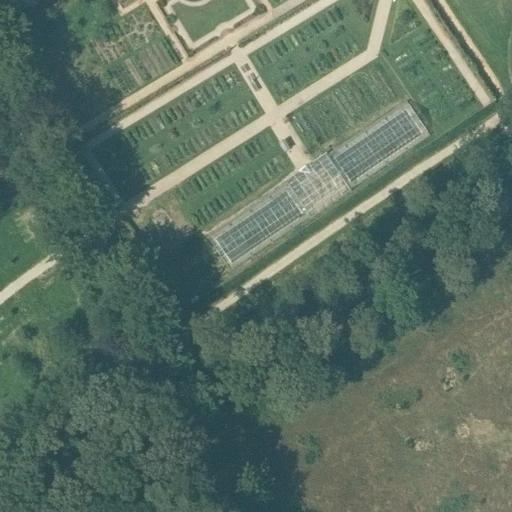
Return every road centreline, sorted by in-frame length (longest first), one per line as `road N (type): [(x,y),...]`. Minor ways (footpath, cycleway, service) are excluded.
road 1 (track): [(150,357),(0,96)]
road 2 (track): [(0,459),(150,357)]
